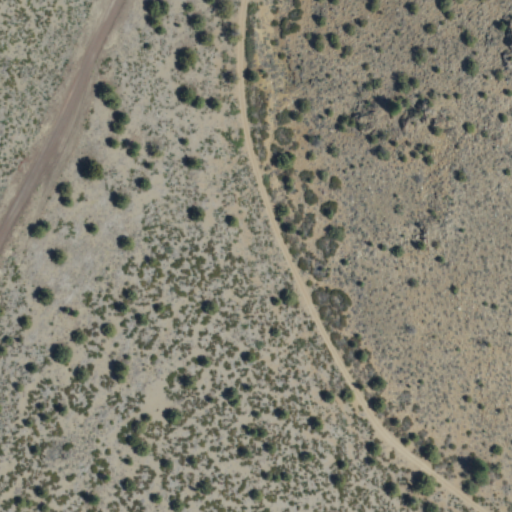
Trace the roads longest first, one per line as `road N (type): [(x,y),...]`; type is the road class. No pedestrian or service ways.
road 1 (residential): [(238,0),(235,90),(244,149),(301,297),(374,425),(478,511)]
road 2 (residential): [(110,0),(0,222)]
